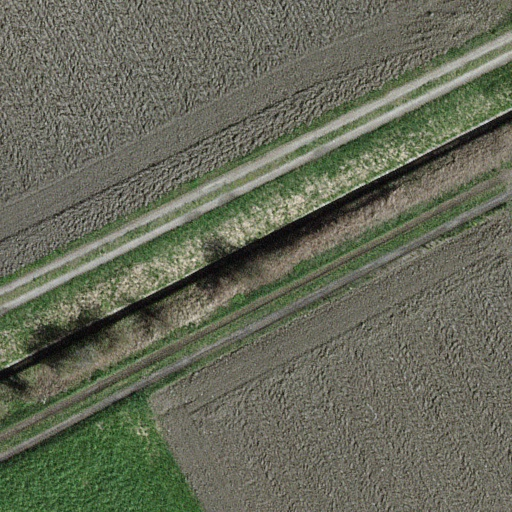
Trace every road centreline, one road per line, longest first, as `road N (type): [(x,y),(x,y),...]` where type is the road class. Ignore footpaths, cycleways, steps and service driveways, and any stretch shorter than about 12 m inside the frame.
road 1 (track): [(0,446),(511,187)]
road 2 (track): [(511,47),(0,302)]
